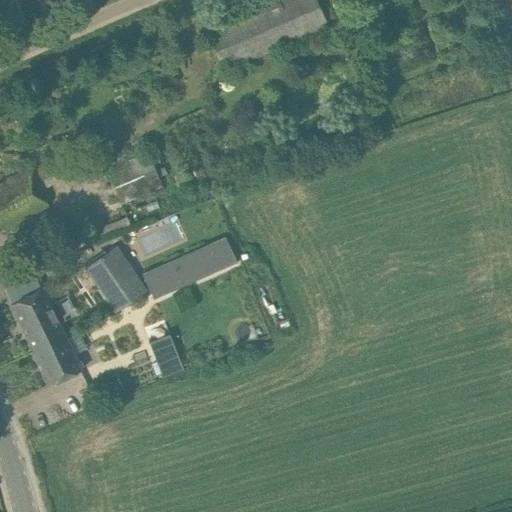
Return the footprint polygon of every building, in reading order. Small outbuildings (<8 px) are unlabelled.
[(327,25),(315,0),(279,0),(207,32),(218,59),(230,54),(235,65),(327,25)] [(55,157),(29,171),(39,189),(65,175),(83,165),(82,163),(74,147),(73,147),(55,157)] [(148,153),(108,170),(121,205),(162,187),(148,153)] [(0,228),(46,203),(39,189),(29,171),(28,171),(27,168),(0,182),(0,228)] [(238,265),(224,238),(142,274),(154,301),(238,265)] [(146,290),(116,246),(84,269),(114,312),(146,290)] [(29,295),(11,304),(34,351),(65,336),(41,288),(29,295)] [(166,327),(146,335),(163,379),(183,371),(166,327)] [(65,336),(34,351),(50,384),(68,375),(81,369),(65,336)]
